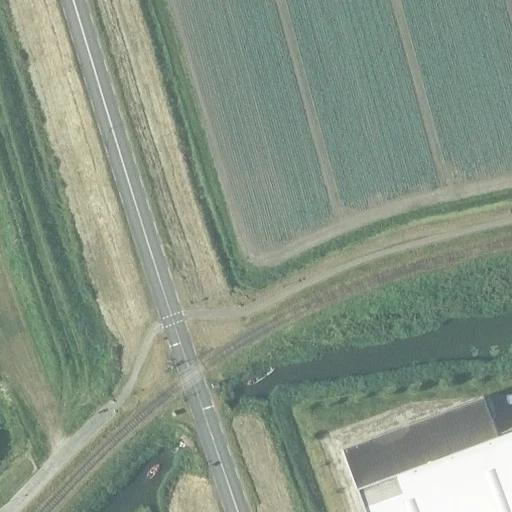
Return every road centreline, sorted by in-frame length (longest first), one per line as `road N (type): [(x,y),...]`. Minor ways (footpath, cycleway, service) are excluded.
road 1 (primary): [(238,511),(75,0)]
road 2 (unclassified): [(10,511),(108,411)]
